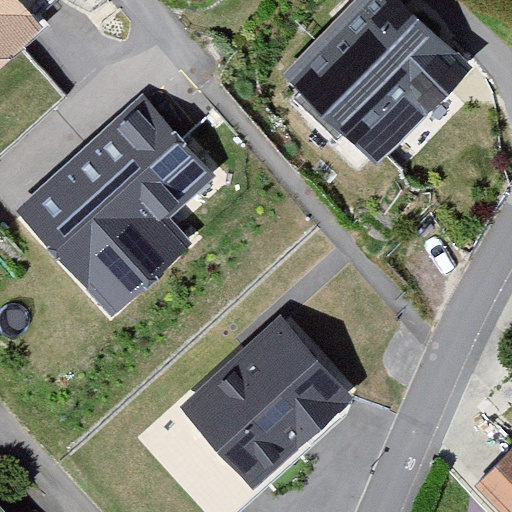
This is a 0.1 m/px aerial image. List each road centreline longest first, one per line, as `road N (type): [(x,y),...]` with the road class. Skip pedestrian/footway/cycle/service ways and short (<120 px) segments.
road 1 (residential): [(511,284),(398,511)]
road 2 (unknown): [(0,402),(110,511)]
